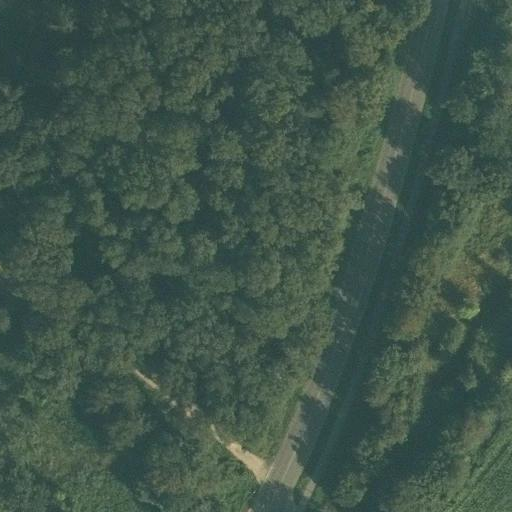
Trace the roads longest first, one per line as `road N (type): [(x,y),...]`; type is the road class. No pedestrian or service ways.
road 1 (secondary): [(278,486),(331,359),(435,0)]
road 2 (track): [(0,263),(278,486)]
